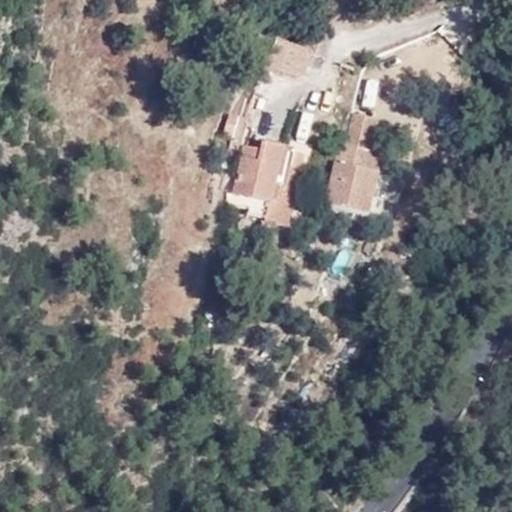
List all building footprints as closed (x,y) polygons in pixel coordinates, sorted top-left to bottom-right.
[(301,80),(307,63),(298,59),(272,47),(263,71),(296,84),(301,80)] [(298,59),(299,57),(272,47),(298,59)] [(236,149),(244,112),(238,111),(230,147),(236,149)] [(359,221),(372,174),(360,171),(365,154),(371,127),(343,119),(336,147),(332,150),(316,209),(359,221)] [(249,202),(248,213),(247,217),(265,222),(264,225),(286,230),(301,161),(262,152),(260,158),(242,154),(231,198),(249,202)] [(360,171),(372,174),(376,158),(365,154),(360,171)] [(223,207),(248,213),(249,202),(231,198),(225,197),(223,207)]
